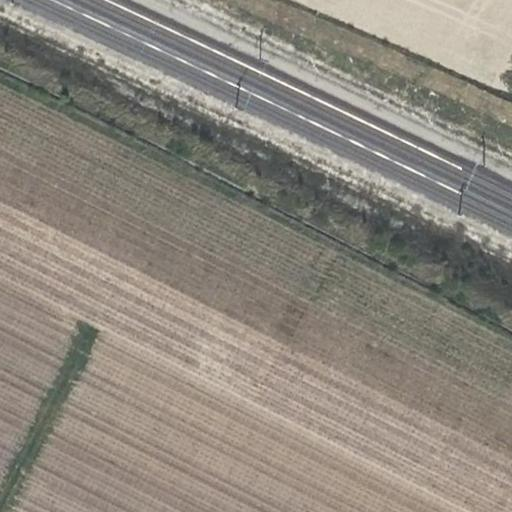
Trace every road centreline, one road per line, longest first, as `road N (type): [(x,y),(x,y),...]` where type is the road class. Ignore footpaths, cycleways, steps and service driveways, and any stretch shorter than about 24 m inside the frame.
road 1 (track): [(0,73),(511,336)]
road 2 (track): [(511,111),(276,0)]
